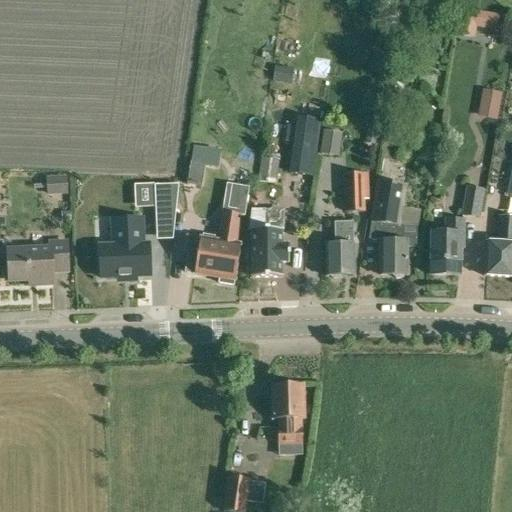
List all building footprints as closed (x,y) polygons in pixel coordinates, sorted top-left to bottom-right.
[(494,115),(498,97),(499,90),(482,87),(478,113),(494,115)] [(287,138),(295,139),(290,173),(311,177),(319,121),(298,118),(297,126),(289,124),(287,138)] [(215,189),(218,169),(190,164),(187,185),(215,189)] [(364,188),(368,188),(368,174),(343,174),(344,213),(365,213),(364,200),(364,188)] [(66,193),(65,178),(47,179),(48,194),(66,193)] [(381,241),(381,276),(407,276),(407,248),(418,248),(418,227),(400,227),(406,186),(377,182),(368,240),(381,241)] [(175,215),(178,185),(154,186),(155,216),(175,215)] [(194,275),(220,279),(219,283),(233,286),(234,281),(235,281),(240,245),(237,245),(241,216),(244,217),(249,188),(230,185),(226,213),(222,213),(217,241),(200,239),(187,237),(185,252),(189,252),(185,273),(194,274),(194,275)] [(479,219),(484,191),(466,187),(461,216),(479,219)] [(265,212),(251,212),(248,232),(251,231),(251,278),(281,278),(281,264),(289,264),(289,245),(281,245),(281,230),(265,230),(265,212)] [(511,217),(499,216),(497,243),(486,243),(484,276),(511,278),(511,217)] [(52,235),(60,235),(59,218),(51,218),(52,235)] [(154,276),(152,243),(145,244),(144,218),(114,220),(115,245),(104,246),(105,278),(121,278),(121,282),(137,281),(137,277),(154,276)] [(462,248),(462,221),(447,221),(447,234),(432,234),(431,276),(459,276),(460,248),(462,248)] [(326,277),(354,276),(353,222),(334,223),(335,245),(325,245),(326,277)] [(0,252),(3,255),(8,254),(9,282),(36,280),(37,286),(52,285),(52,272),(68,272),(66,243),(49,244),(50,249),(25,250),(25,238),(21,235),(2,236),(0,237),(0,252)] [(272,420),(277,420),(277,429),(278,446),(279,446),(279,457),(302,456),(301,445),(302,445),(301,419),(303,419),(302,385),(273,386),(273,401),(272,401),(272,420)] [(245,511),(249,480),(229,477),(223,511),(245,511)]
